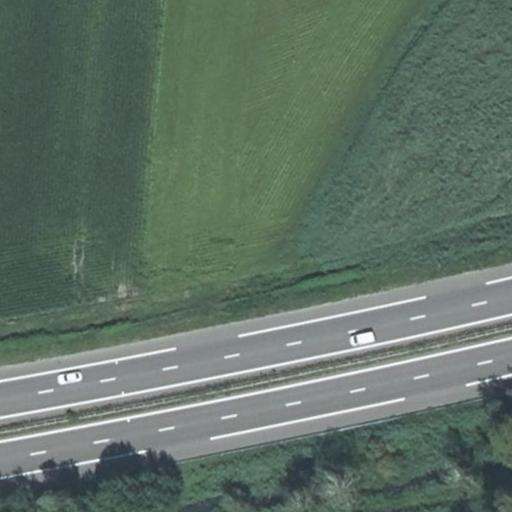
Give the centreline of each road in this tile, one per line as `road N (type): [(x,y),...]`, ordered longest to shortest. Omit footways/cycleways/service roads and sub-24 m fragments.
road 1 (motorway): [(511,295),(0,399)]
road 2 (motorway): [(0,459),(511,355)]
